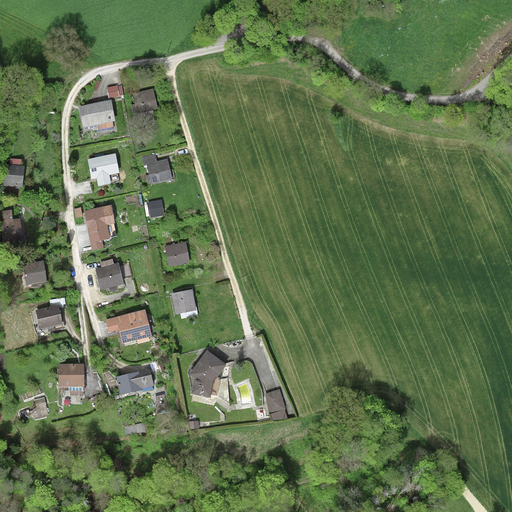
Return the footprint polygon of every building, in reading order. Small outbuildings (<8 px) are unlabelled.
[(153,89),(132,94),(136,113),(157,109),(153,89)] [(111,100),(79,106),(83,127),(115,121),(111,100)] [(115,154),(87,160),(91,179),(96,178),(98,186),(111,183),(109,175),(119,173),(115,154)] [(154,156),(145,158),(146,164),(149,163),(153,183),(170,180),(167,161),(156,163),(154,156)] [(25,165),(5,164),(3,186),(23,187),(25,165)] [(161,198),(148,201),(151,218),(165,215),(161,198)] [(111,206),(84,211),(93,250),(104,247),(102,240),(110,238),(107,224),(114,223),(111,206)] [(2,211),(5,248),(22,246),(20,218),(13,219),(12,210),(2,211)] [(186,244),(165,247),(169,266),(189,263),(186,244)] [(23,264),(27,286),(47,283),(43,260),(23,264)] [(102,270),(95,272),(100,292),(122,286),(116,263),(101,267),(102,270)] [(192,292),(173,296),(176,313),(196,310),(192,292)] [(59,305),(36,310),(40,329),(63,324),(59,305)] [(146,310),(104,320),(108,333),(114,332),(117,344),(152,335),(146,310)] [(206,354),(190,374),(193,377),(191,395),(208,397),(209,385),(223,367),(206,354)] [(80,368),(59,369),(59,385),(81,385),(80,368)] [(147,374),(116,380),(120,398),(150,392),(147,374)] [(283,410),(277,393),(265,397),(272,415),(283,410)]
